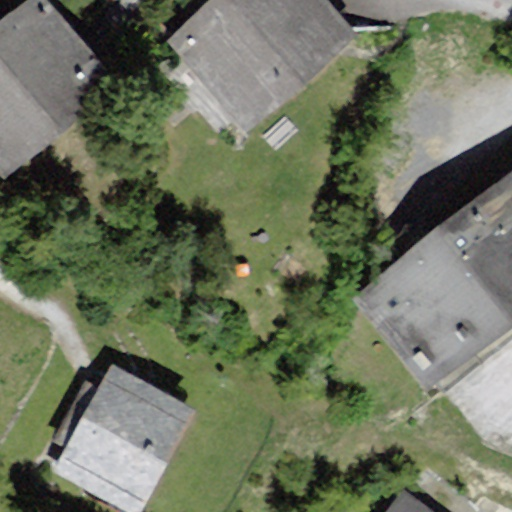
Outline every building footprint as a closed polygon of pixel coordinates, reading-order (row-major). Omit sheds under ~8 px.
[(52,0),(50,0),(0,40),(0,163),(17,184),(134,94),(52,0)] [(342,0),(233,0),(178,47),(260,131),(333,87),(375,32),(342,0)] [(511,193),(368,305),(448,401),(511,352),(511,193)] [(124,372),(66,484),(135,511),(162,511),(190,470),(216,412),(124,372)] [(432,511),(413,499),(402,511),(432,511)]
